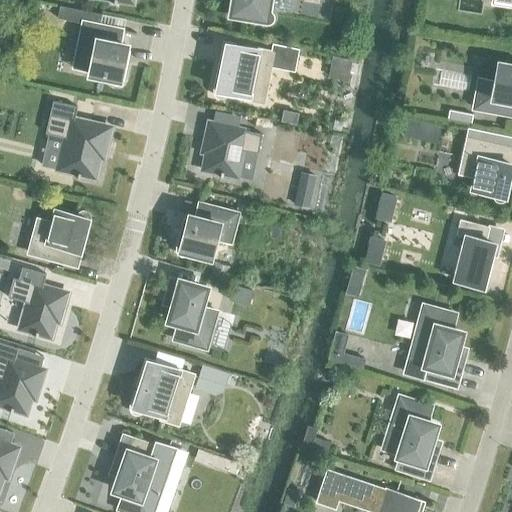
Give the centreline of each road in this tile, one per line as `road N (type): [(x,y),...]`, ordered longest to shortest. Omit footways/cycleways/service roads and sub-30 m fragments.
road 1 (residential): [(42,511),(99,352),(171,83),(185,0)]
road 2 (residential): [(511,369),(473,511)]
